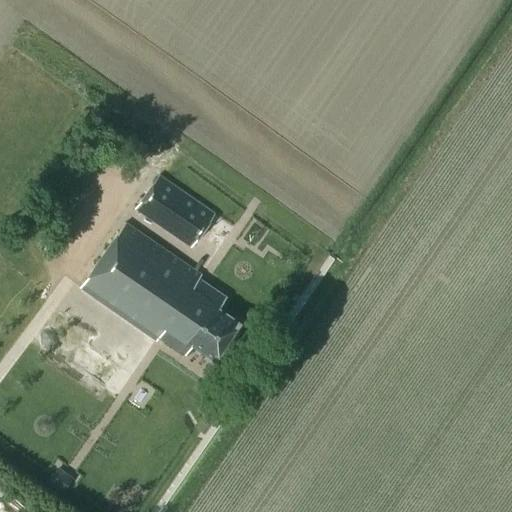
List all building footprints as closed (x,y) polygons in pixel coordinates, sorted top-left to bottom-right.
[(105,156),(86,143),(74,161),(84,168),(89,161),(98,167),(105,156)] [(158,175),(135,208),(191,247),(215,214),(158,175)] [(12,234),(21,241),(30,228),(21,222),(12,234)] [(191,345),(211,359),(234,325),(216,312),(222,304),(200,289),(202,285),(196,280),(199,276),(124,224),(80,287),(181,359),(191,345)] [(73,478),(57,467),(47,482),(62,493),(73,478)]
